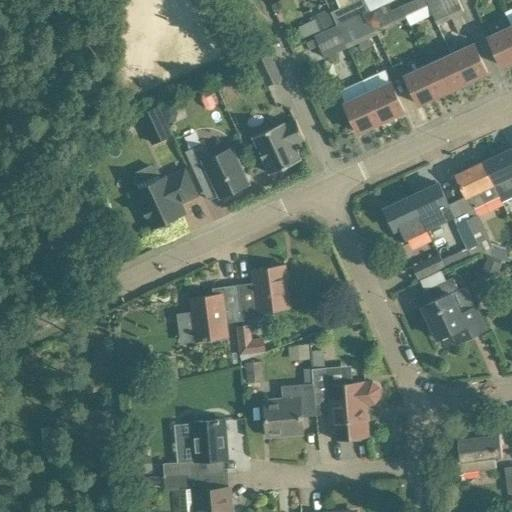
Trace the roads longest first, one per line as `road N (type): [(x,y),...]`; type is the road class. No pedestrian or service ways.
road 1 (unclassified): [(331,188),(0,332)]
road 2 (residential): [(415,401),(331,188)]
road 3 (unclassified): [(511,103),(331,188)]
road 4 (residential): [(226,478),(415,472)]
